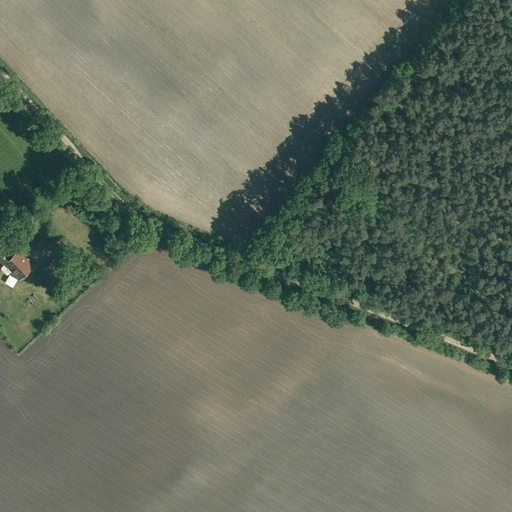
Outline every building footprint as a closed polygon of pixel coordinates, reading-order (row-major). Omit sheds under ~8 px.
[(67,245),(57,255),(66,264),(72,259),(68,255),(69,253),(73,257),(76,254),(67,245)] [(0,256),(0,259),(4,263),(5,262),(12,270),(11,271),(19,278),(34,264),(27,257),(26,259),(20,252),(21,251),(18,248),(12,254),(7,249),(0,256)] [(55,280),(66,269),(55,257),(44,268),(55,280)] [(87,260),(82,264),(86,269),(91,265),(87,260)] [(25,298),(13,309),(17,313),(29,303),(25,298)]
